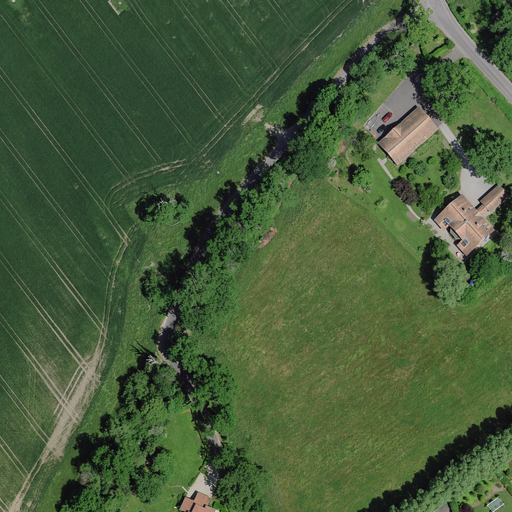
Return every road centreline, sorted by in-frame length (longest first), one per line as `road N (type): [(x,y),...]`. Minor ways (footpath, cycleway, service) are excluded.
road 1 (residential): [(438,8),(372,47),(236,198),(207,240),(164,339),(197,398),(239,511)]
road 2 (track): [(287,141),(255,109),(182,0)]
